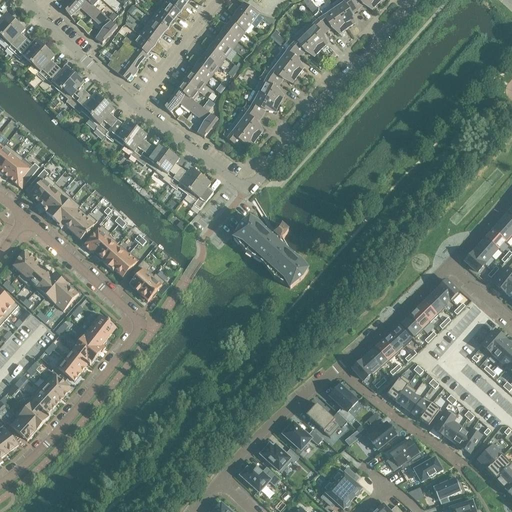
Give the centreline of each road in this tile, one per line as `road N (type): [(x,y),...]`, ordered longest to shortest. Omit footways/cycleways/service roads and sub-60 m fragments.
road 1 (residential): [(0,484),(74,412),(137,325),(24,217)]
road 2 (residential): [(218,480),(448,264)]
road 3 (residential): [(418,0),(245,188)]
road 4 (residential): [(495,306),(445,363),(511,424)]
road 5 (residential): [(138,107),(37,16)]
road 6 (residential): [(245,188),(138,107)]
road 7 (residential): [(138,107),(217,0)]
